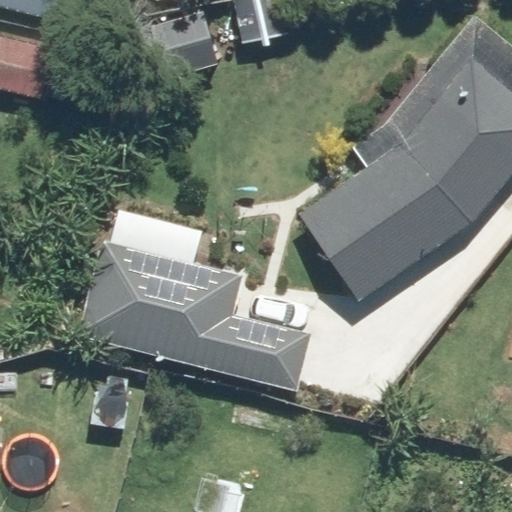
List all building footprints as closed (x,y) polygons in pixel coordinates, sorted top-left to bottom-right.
[(74,0),(0,0),(0,2),(70,19),(74,0)] [(511,176),(511,37),(482,9),(356,142),(374,159),(302,209),(365,298),(462,229),(511,176)] [(58,48),(0,33),(0,85),(46,97),(58,48)] [(117,204),(86,333),(299,384),(313,325),(242,308),(251,270),(199,258),(207,226),(117,204)] [(139,371),(100,367),(95,422),(135,425),(139,371)] [(240,511),(245,491),(197,481),(190,511),(240,511)]
